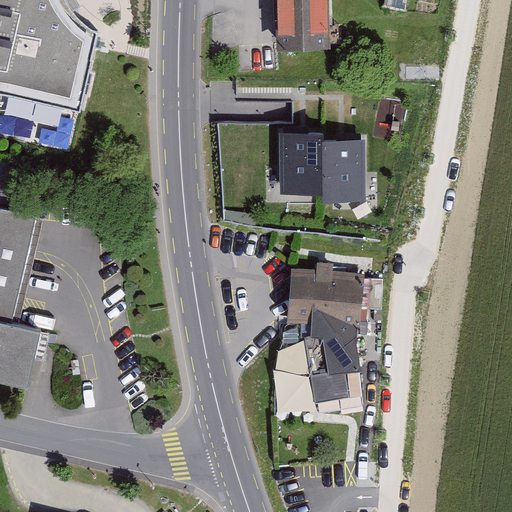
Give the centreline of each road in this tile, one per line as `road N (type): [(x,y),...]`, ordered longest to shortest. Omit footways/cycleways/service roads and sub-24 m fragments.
road 1 (secondary): [(183,0),(187,223),(231,448)]
road 2 (unclassified): [(0,427),(120,455),(231,448)]
